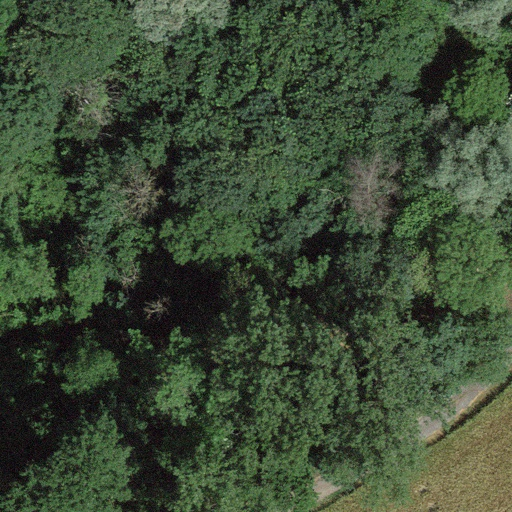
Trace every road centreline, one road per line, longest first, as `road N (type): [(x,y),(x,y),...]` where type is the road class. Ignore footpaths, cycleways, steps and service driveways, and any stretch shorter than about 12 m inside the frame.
road 1 (track): [(511,165),(0,184)]
road 2 (track): [(511,345),(482,410),(297,511)]
